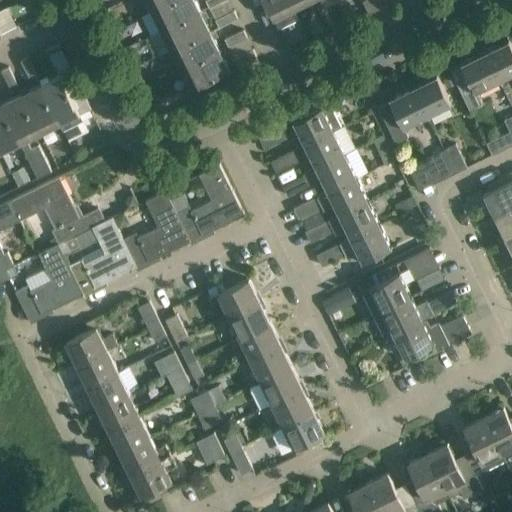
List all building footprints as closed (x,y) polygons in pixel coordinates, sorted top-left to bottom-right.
[(146,0),(152,10),(172,0),(146,0)] [(161,29),(201,10),(196,0),(172,0),(152,10),(161,29)] [(264,0),(278,27),(298,17),(294,9),(289,0),(264,0)] [(289,0),(294,9),(311,0),(289,0)] [(364,0),(363,0),(369,12),(381,7),(377,0),(364,0)] [(237,16),(234,9),(215,19),(219,25),(237,16)] [(151,34),(161,54),(171,49),(211,29),(201,10),(161,29),(151,34)] [(180,68),(220,49),(211,29),(171,49),(180,68)] [(247,36),(244,29),(225,38),(228,45),(247,36)] [(511,45),(509,38),(485,50),(500,80),(511,74),(511,45)] [(256,55),(253,48),(234,57),(238,65),(256,55)] [(133,49),(122,54),(129,69),(140,64),(133,49)] [(230,69),(220,49),(180,68),(190,88),(230,69)] [(500,80),(485,50),(461,62),(462,63),(450,69),(469,109),(482,102),(477,91),(500,80)] [(37,74),(28,56),(21,60),(30,78),(37,74)] [(17,84),(9,66),(1,69),(10,87),(17,84)] [(60,124),(63,129),(83,119),(80,114),(91,108),(72,68),(41,83),(60,124)] [(413,86),(428,116),(452,104),(437,74),(413,86)] [(452,74),(443,78),(448,87),(456,83),(452,74)] [(21,93),(41,133),(60,124),(41,83),(21,93)] [(428,116),(413,86),(389,97),(390,100),(378,106),(396,142),(408,136),(404,127),(428,116)] [(293,120),(305,144),(345,124),(329,91),(289,111),(294,119),(293,120)] [(27,140),(41,133),(21,93),(2,102),(21,143),(38,176),(51,170),(39,145),(32,149),(27,140)] [(21,143),(2,102),(0,103),(0,147),(2,152),(21,143)] [(305,144),(316,167),(346,152),(334,129),(345,124),(305,144)] [(288,136),(282,125),(259,136),(265,148),(288,136)] [(497,139),(486,144),(492,154),(502,149),(497,139)] [(456,143),(444,149),(456,172),(467,166),(456,143)] [(300,160),(294,149),(271,160),(277,172),(300,160)] [(426,186),(456,172),(444,149),(421,160),(427,171),(420,174),(426,186)] [(346,152),(316,167),(328,190),(357,176),(346,152)] [(177,212),(190,240),(202,234),(244,213),(219,163),(199,173),(208,191),(213,200),(191,210),(189,207),(177,212)] [(24,166),(12,172),(18,185),(30,179),(24,166)] [(484,193),(495,216),(511,207),(511,170),(488,182),(492,190),(484,193)] [(311,183),(306,172),(282,184),(288,195),(311,183)] [(9,199),(20,220),(45,207),(55,227),(51,229),(58,243),(58,242),(75,234),(86,228),(92,225),(106,219),(100,206),(83,214),(78,203),(74,205),(60,175),(9,199)] [(340,213),(369,199),(357,176),(328,190),(294,207),(299,218),(322,207),(324,210),(335,204),(340,213)] [(123,239),(136,266),(149,260),(190,240),(177,212),(174,207),(165,189),(146,199),(155,217),(159,226),(137,236),(136,233),(123,239)] [(133,193),(126,196),(125,201),(128,208),(138,203),(133,193)] [(398,202),(402,211),(417,204),(412,195),(398,202)] [(0,229),(20,220),(9,199),(0,203),(0,282),(9,278),(5,269),(5,268),(14,264),(8,250),(4,252),(0,244),(0,229)] [(347,228),(351,237),(380,222),(369,199),(340,213),(329,219),(334,230),(336,233),(347,228)] [(511,207),(495,216),(505,237),(511,233),(511,207)] [(129,222),(124,211),(113,216),(118,227),(129,222)] [(123,239),(121,234),(112,216),(106,219),(92,225),(105,252),(84,263),(82,259),(69,265),(83,293),(95,286),(136,266),(123,239)] [(334,230),(329,219),(305,230),(311,242),(334,230)] [(380,222),(351,237),(317,253),(322,265),(345,254),(347,256),(358,251),(362,259),(361,260),(362,261),(392,246),(380,222)] [(431,234),(425,222),(411,229),(418,241),(431,234)] [(75,234),(58,242),(60,245),(63,252),(79,244),(75,234)] [(58,242),(58,243),(39,252),(49,274),(15,290),(31,322),(32,322),(30,318),(83,293),(69,265),(63,252),(60,245),(58,242)] [(445,278),(440,267),(416,278),(422,290),(445,278)] [(361,290),(373,314),(411,295),(400,272),(401,272),(400,271),(361,290)] [(220,319),(229,315),(260,300),(249,277),(226,289),(219,292),(212,296),(209,297),(220,319)] [(222,281),(208,288),(212,296),(219,292),(226,289),(222,281)] [(411,295),(373,314),(385,337),(393,333),(423,318),(433,313),(457,301),(451,290),(428,302),(427,299),(416,304),(411,295)] [(339,308),(332,294),(322,300),(329,313),(339,308)] [(149,328),(161,322),(150,300),(138,305),(149,328)] [(240,337),(271,322),(260,300),(229,315),(240,337)] [(188,335),(177,313),(165,318),(176,341),(188,335)] [(393,333),(405,357),(400,359),(404,366),(411,362),(408,355),(434,342),(437,349),(472,332),(463,314),(441,325),(439,321),(427,327),(423,318),(393,333)] [(161,322),(149,328),(156,341),(167,335),(161,322)] [(251,358),(281,344),(271,322),(240,337),(251,358)] [(77,363),(108,348),(118,343),(113,332),(102,337),(97,326),(66,341),(77,363)] [(180,348),(187,363),(196,358),(189,343),(180,348)] [(292,366),(281,344),(251,358),(262,380),(292,366)] [(88,385),(118,370),(108,348),(77,363),(88,385)] [(166,354),(174,369),(182,365),(174,350),(166,354)] [(204,374),(196,358),(187,363),(195,378),(204,374)] [(190,381),(182,365),(174,369),(182,385),(190,381)] [(273,402),(303,388),(292,366),(262,380),(273,402)] [(99,407),(129,392),(118,370),(88,385),(99,407)] [(283,424),(314,410),(303,388),(273,402),(283,424)] [(199,393),(206,408),(215,404),(207,389),(199,393)] [(140,414),(129,392),(99,407),(109,429),(140,414)] [(198,413),(206,408),(199,393),(190,397),(198,413)] [(215,404),(206,408),(214,424),(222,420),(215,404)] [(484,416),(506,459),(509,466),(511,464),(511,423),(504,407),(484,416)] [(214,424),(206,408),(198,413),(205,428),(214,424)] [(314,410),(283,424),(294,447),(301,444),(325,432),(314,410)] [(120,451),(151,436),(140,414),(109,429),(120,451)] [(476,447),(465,452),(483,488),(476,474),(506,459),(484,416),(465,425),(476,447)] [(215,433),(214,432),(197,440),(208,463),(225,454),(215,433)] [(230,450),(242,445),(236,433),(225,439),(230,450)] [(122,466),(126,475),(161,458),(171,453),(166,442),(156,447),(151,436),(120,451),(127,464),(122,466)] [(465,497),(483,488),(465,452),(468,459),(458,464),(447,443),(428,452),(450,496),(461,491),(465,497)] [(294,447),(298,454),(304,451),(301,444),(294,447)] [(253,467),(242,445),(230,450),(241,473),(253,467)] [(420,483),(409,488),(420,511),(443,511),(438,502),(450,496),(428,452),(409,462),(420,483)] [(161,458),(126,475),(131,483),(135,481),(142,495),(172,480),(166,468),(176,463),(171,453),(161,458)] [(369,482),(383,511),(397,511),(398,511),(397,511),(420,511),(409,488),(398,493),(388,472),(369,482)] [(359,511),(383,511),(369,482),(349,491),(359,511)] [(309,511),(333,511),(328,501),(309,511)]
